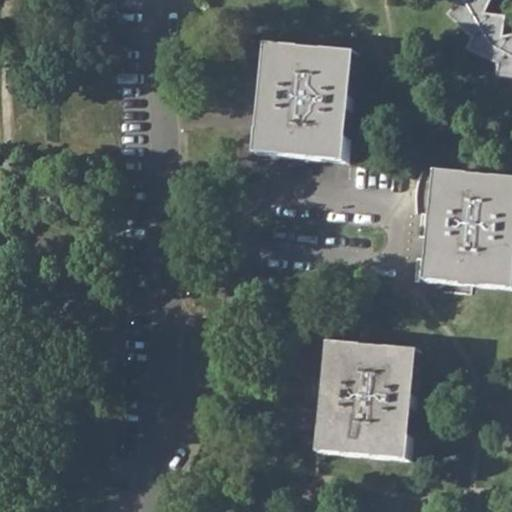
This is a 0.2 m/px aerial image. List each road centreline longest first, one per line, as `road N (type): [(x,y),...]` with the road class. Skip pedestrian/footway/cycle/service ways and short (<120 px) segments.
road 1 (residential): [(171,187),(170,389),(155,511)]
road 2 (residential): [(164,0),(169,153)]
